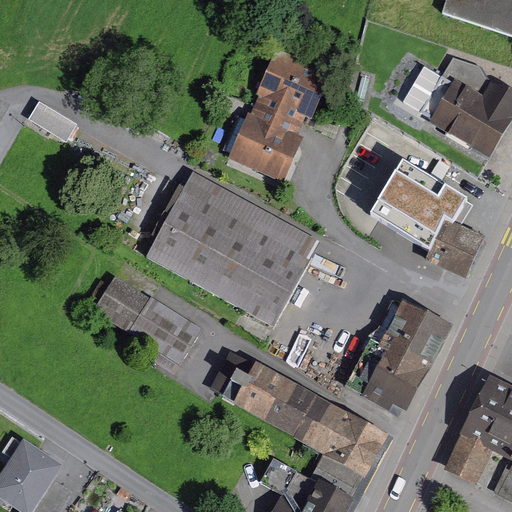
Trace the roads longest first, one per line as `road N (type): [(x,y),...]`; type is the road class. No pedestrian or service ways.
road 1 (primary): [(511,260),(397,511)]
road 2 (residential): [(178,511),(0,393)]
